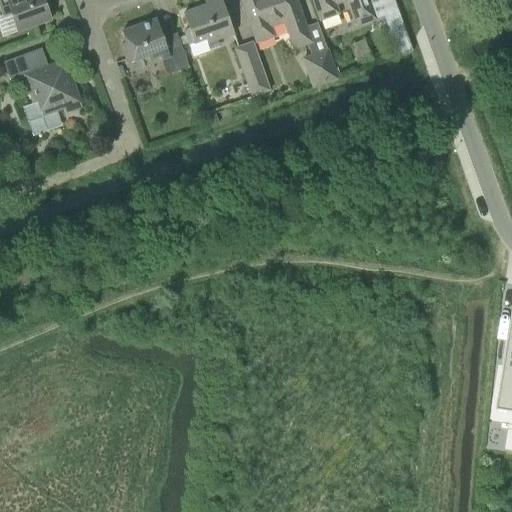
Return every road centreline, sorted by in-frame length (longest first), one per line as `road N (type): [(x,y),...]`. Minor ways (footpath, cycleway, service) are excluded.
road 1 (residential): [(21,190),(133,152),(83,12)]
road 2 (residential): [(421,0),(474,157),(511,240)]
